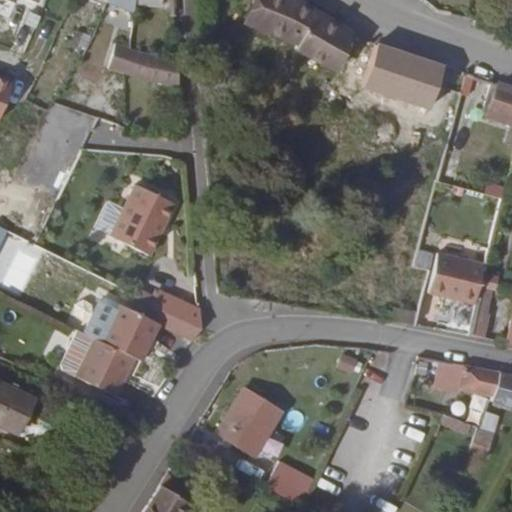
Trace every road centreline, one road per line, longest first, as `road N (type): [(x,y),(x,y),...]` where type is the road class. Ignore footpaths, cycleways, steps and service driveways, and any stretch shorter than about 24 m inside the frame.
road 1 (residential): [(237,339),(207,317),(187,0)]
road 2 (residential): [(511,360),(351,331),(237,339)]
road 3 (residential): [(237,339),(206,365),(110,511)]
road 4 (tertiary): [(511,61),(360,0)]
